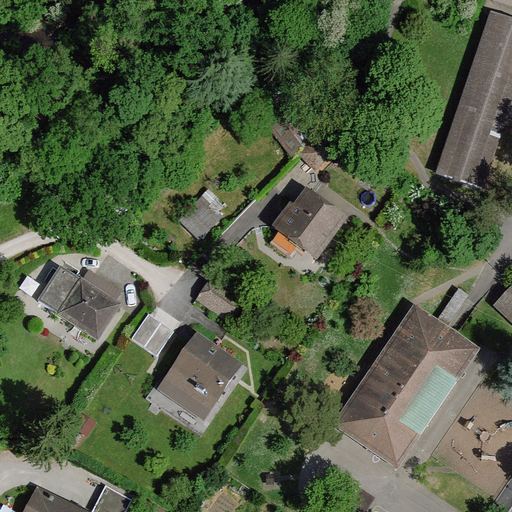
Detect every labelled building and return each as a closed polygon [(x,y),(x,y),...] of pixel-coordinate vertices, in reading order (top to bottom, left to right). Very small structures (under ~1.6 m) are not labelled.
[(511,109),(511,22),(493,17),(439,176),(484,191),(511,109)] [(321,129),(305,106),(271,130),(293,159),(321,129)] [(325,134),(302,157),(316,172),(337,152),(325,134)] [(292,211),(276,231),(318,262),(346,224),(309,197),(296,214),(292,211)] [(200,200),(175,225),(199,248),(223,223),(200,200)] [(66,268),(43,302),(101,341),(131,297),(93,272),(86,282),(66,268)] [(215,280),(201,302),(233,323),(247,302),(215,280)] [(511,295),(499,309),(511,320),(511,295)] [(339,430),(398,470),(477,355),(418,314),(339,430)] [(150,317),(134,341),(158,357),(174,333),(150,317)] [(244,369),(198,336),(167,379),(213,412),(244,369)] [(94,511),(79,511),(38,491),(27,511),(127,511),(133,501),(107,488),(94,511)]
